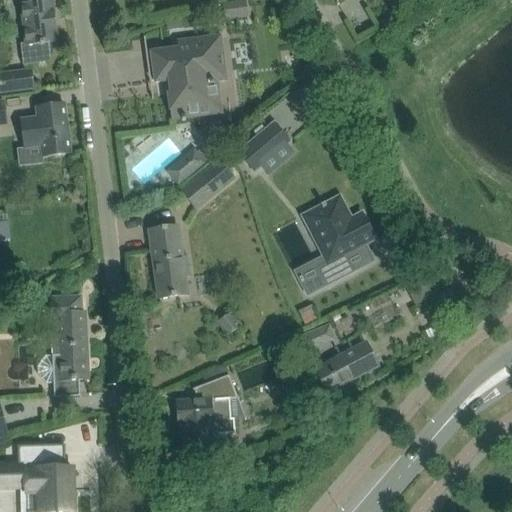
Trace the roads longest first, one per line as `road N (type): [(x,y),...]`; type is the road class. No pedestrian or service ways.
road 1 (residential): [(136,511),(81,0)]
road 2 (residential): [(450,273),(314,0)]
road 3 (tertiary): [(369,511),(433,433),(491,381)]
